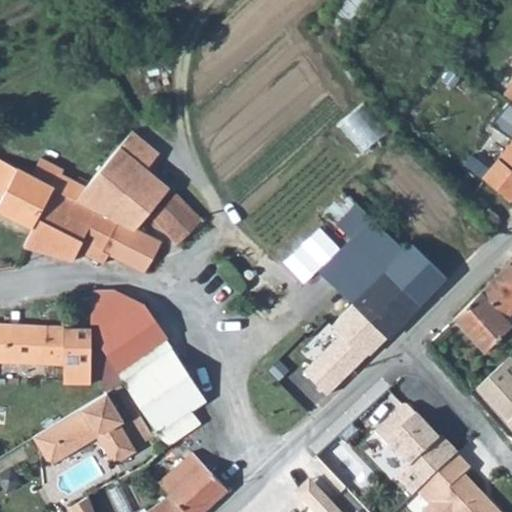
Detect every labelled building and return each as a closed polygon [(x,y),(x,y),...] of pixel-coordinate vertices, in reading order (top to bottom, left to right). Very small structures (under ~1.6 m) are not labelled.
[(334,0),(327,8),(343,22),(363,0),(334,0)] [(468,22),(475,28),(491,5),(485,0),(480,0),(475,7),(479,11),(468,22)] [(321,14),(335,26),(325,37),(333,47),(345,35),(340,30),(346,24),(343,22),(327,8),(321,14)] [(466,40),(475,28),(468,22),(464,18),(454,29),(466,40)] [(75,196),(76,197),(89,204),(119,219),(154,171),(145,163),(157,147),(131,127),(84,185),(75,196)] [(511,143),(483,178),(497,189),(502,194),(510,200),(511,197),(511,143)] [(31,173),(0,157),(0,191),(3,194),(0,199),(0,209),(32,227),(53,185),(60,172),(62,168),(40,155),(31,173)] [(119,219),(136,228),(170,183),(154,171),(119,219)] [(53,185),(75,196),(84,185),(60,172),(53,185)] [(23,245),(47,251),(76,197),(75,196),(53,185),(32,227),(23,245)] [(497,189),(492,194),(498,199),(502,194),(497,189)] [(469,198),(482,213),(490,205),(478,191),(469,198)] [(151,215),(177,243),(200,220),(176,193),(151,215)] [(47,251),(73,259),(78,249),(97,260),(119,219),(89,204),(76,197),(47,251)] [(337,322),(355,304),(388,335),(409,315),(447,277),(413,244),(406,250),(357,205),(337,225),(350,239),(303,286),(337,322)] [(482,213),(492,223),(500,215),(490,205),(482,213)] [(476,219),(488,233),(495,227),(492,223),(482,213),(476,219)] [(97,260),(103,262),(109,253),(119,258),(136,228),(119,219),(97,260)] [(119,258),(143,271),(161,241),(136,228),(119,258)] [(511,260),(455,318),(484,352),(511,324),(511,323),(506,317),(511,310),(511,260)] [(92,297),(126,293),(117,288),(92,288),(92,297)] [(90,330),(95,336),(144,303),(126,293),(92,297),(90,326),(90,330)] [(95,336),(118,370),(168,337),(144,303),(95,336)] [(337,322),(344,330),(305,369),(326,392),(366,352),(368,354),(388,335),(355,304),(337,322)] [(62,325),(80,326),(80,318),(62,317),(62,325)] [(304,347),(314,356),(339,329),(329,320),(304,347)] [(62,325),(0,322),(0,357),(76,361),(75,374),(89,375),(90,330),(90,326),(80,326),(62,325)] [(118,370),(121,376),(144,412),(157,432),(191,409),(205,399),(171,348),(174,346),(168,337),(118,370)] [(476,385),(511,424),(511,358),(509,356),(476,385)] [(128,423),(112,394),(37,436),(48,455),(63,459),(101,438),(117,466),(140,453),(124,425),(128,423)] [(406,403),(375,431),(409,467),(397,477),(413,494),(416,490),(457,453),(441,436),(439,438),(406,403)] [(157,432),(166,443),(199,420),(191,409),(157,432)] [(159,480),(171,494),(186,511),(202,511),(228,489),(193,451),(159,480)] [(457,453),(416,490),(430,505),(422,511),(421,511),(479,511),(487,505),(482,498),(484,495),(464,474),(471,468),(457,453)] [(338,511),(316,488),(303,501),(312,511),(338,511)] [(146,511),(186,511),(171,494),(146,511)] [(95,511),(91,497),(71,508),(72,511),(95,511)]
